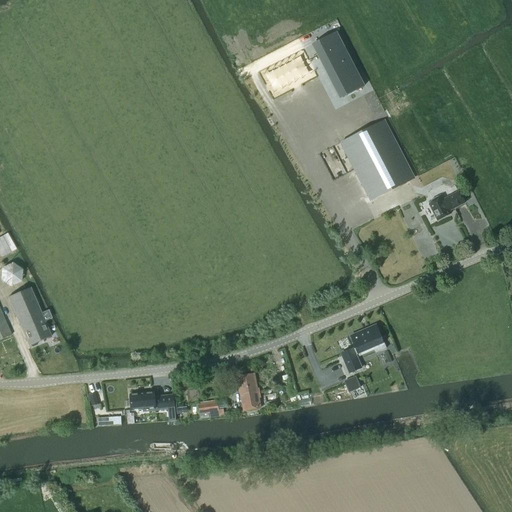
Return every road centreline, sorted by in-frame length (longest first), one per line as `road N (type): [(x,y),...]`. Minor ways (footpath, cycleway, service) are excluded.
road 1 (tertiary): [(511,246),(240,355),(0,384)]
road 2 (track): [(210,0),(381,300)]
